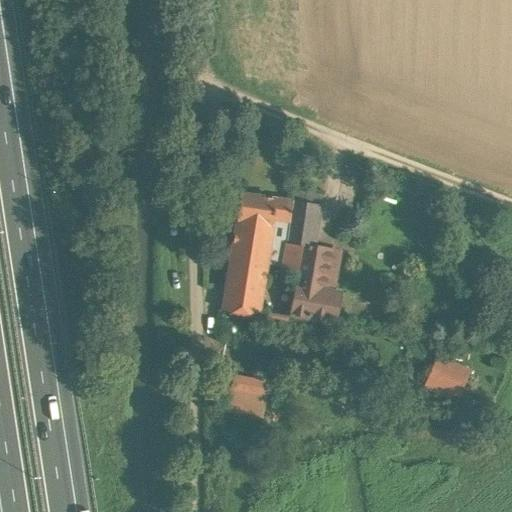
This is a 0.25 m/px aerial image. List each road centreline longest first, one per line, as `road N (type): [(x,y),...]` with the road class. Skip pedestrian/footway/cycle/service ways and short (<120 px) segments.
road 1 (unclassified): [(352,511),(276,0)]
road 2 (track): [(191,511),(191,181),(205,0)]
road 3 (motorway): [(70,511),(0,51)]
road 4 (track): [(511,208),(297,127)]
